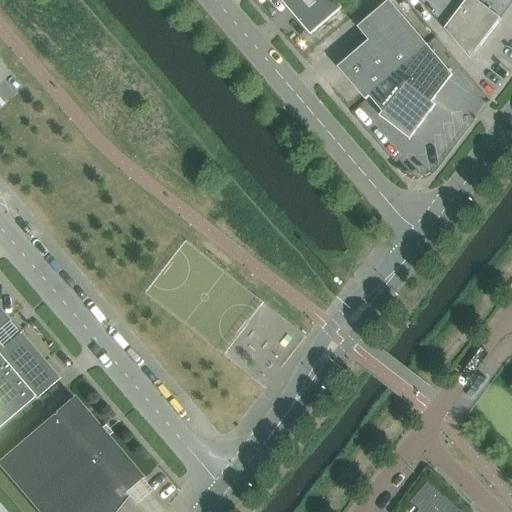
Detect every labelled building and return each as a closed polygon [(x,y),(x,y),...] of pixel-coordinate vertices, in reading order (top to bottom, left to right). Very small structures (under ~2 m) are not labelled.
[(280,0),(311,36),(323,25),(342,9),(334,0),(280,0)] [(420,0),(459,46),(471,59),(511,4),(511,2),(508,0),(420,0)] [(369,41),(337,68),(364,100),(428,47),(427,45),(389,1),(358,28),(369,41)] [(428,47),(364,100),(365,100),(365,101),(370,97),(379,108),(383,113),(380,117),(410,140),(417,130),(436,106),(432,103),(453,75),(428,47)] [(57,379),(28,345),(21,337),(22,337),(6,318),(5,319),(0,312),(0,426),(32,399),(34,400),(41,393),(57,379)] [(142,479),(73,397),(61,407),(54,413),(55,414),(52,417),(51,416),(0,459),(0,469),(36,511),(114,511),(127,497),(126,497),(123,494),(124,493),(124,492),(140,479),(141,479),(142,479)] [(460,511),(426,484),(410,504),(419,511),(460,511)]
